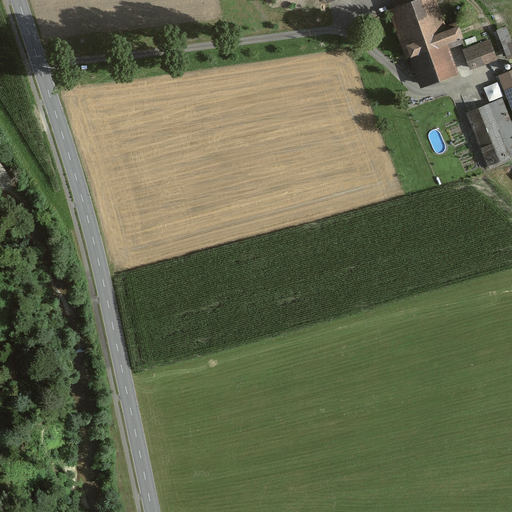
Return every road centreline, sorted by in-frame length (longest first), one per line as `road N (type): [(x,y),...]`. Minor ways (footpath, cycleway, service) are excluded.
road 1 (tertiary): [(152,511),(87,213),(18,0)]
road 2 (track): [(341,30),(40,68)]
